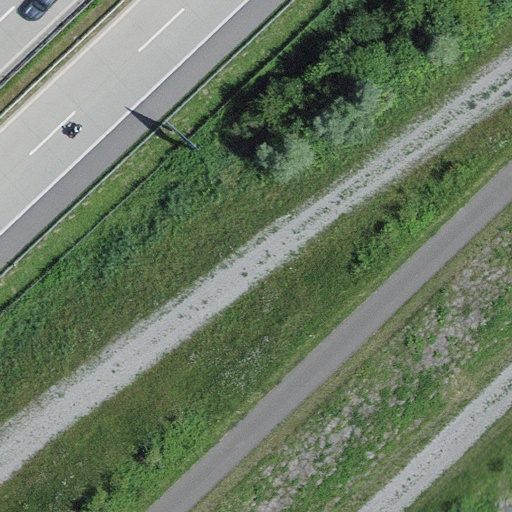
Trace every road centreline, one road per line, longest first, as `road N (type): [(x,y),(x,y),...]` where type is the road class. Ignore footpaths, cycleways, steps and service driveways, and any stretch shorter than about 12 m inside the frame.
road 1 (track): [(511,77),(0,458)]
road 2 (track): [(511,184),(170,511)]
road 3 (motorway): [(0,179),(187,0)]
road 4 (track): [(384,511),(511,386)]
